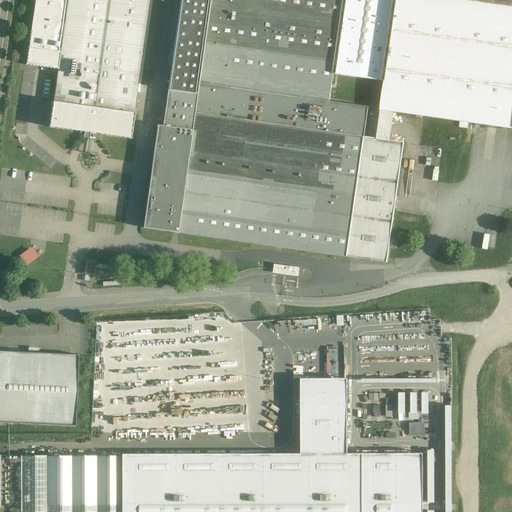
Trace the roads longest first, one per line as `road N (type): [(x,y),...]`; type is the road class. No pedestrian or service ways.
road 1 (unclassified): [(499,280),(355,301),(202,297),(0,307)]
road 2 (unclassified): [(511,312),(487,357),(475,404),(474,511)]
